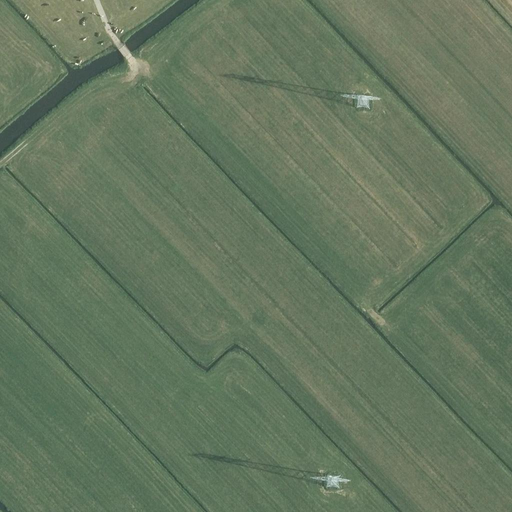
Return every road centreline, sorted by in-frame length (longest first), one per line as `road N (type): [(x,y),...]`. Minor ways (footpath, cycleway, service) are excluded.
road 1 (track): [(96,0),(109,32),(139,68),(94,89),(0,165)]
road 2 (track): [(188,122),(139,68),(180,35)]
